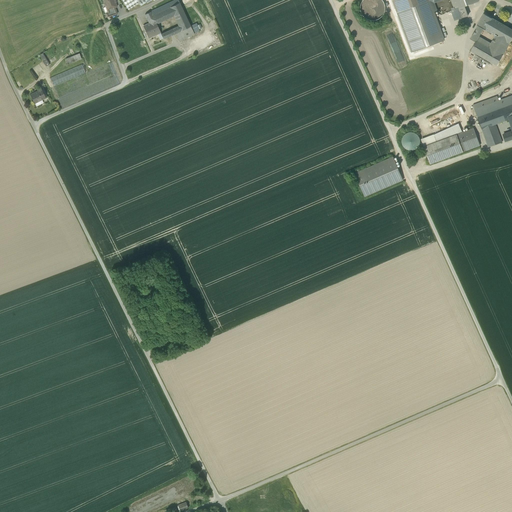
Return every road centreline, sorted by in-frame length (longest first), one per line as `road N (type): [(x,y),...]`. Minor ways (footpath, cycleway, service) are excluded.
road 1 (unclassified): [(330,0),(511,401)]
road 2 (residential): [(32,123),(224,511)]
road 3 (track): [(502,379),(218,501)]
road 4 (unclassified): [(159,0),(106,24),(126,83),(32,123)]
